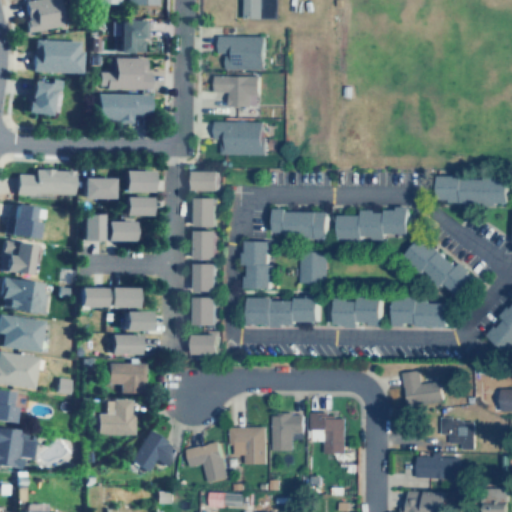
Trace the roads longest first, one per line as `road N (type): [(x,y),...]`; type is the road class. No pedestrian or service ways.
road 1 (residential): [(191,394),(212,379),(345,379),(366,388),(374,409),(374,511)]
road 2 (residential): [(0,140),(172,146)]
road 3 (residential): [(172,146),(179,0)]
